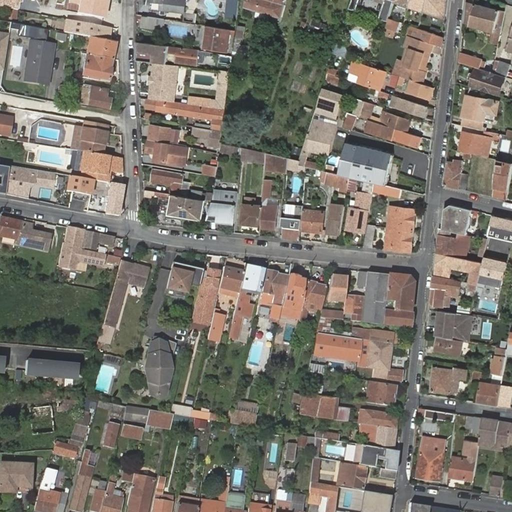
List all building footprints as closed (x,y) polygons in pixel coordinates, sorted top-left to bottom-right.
[(21,0),(0,0),(0,6),(20,10),(21,0)] [(105,18),(108,0),(69,0),(69,3),(78,5),(76,12),(105,18)] [(182,12),(183,0),(149,0),(148,10),(159,11),(159,14),(164,14),(164,9),(182,12)] [(239,18),(241,0),(232,0),(230,17),(239,18)] [(248,0),(247,7),(281,17),(286,0),(248,0)] [(363,6),(364,4),(365,0),(373,0),(380,2),(378,10),(377,11),(381,12),(385,0),(359,0),(358,4),(363,6)] [(373,0),(365,0),(364,4),(378,10),(380,2),(373,0)] [(395,0),(394,6),(398,7),(399,4),(446,20),(448,0),(395,0)] [(467,2),(464,23),(502,33),(506,12),(467,2)] [(184,12),(183,21),(195,22),(196,13),(184,12)] [(167,20),(152,17),(150,29),(165,31),(167,20)] [(77,21),(68,19),(65,30),(73,31),(72,34),(94,38),(110,41),(112,28),(104,27),(77,21)] [(403,23),(390,19),(386,28),(399,33),(403,23)] [(47,30),(11,22),(10,28),(19,29),(18,35),(33,38),(33,40),(46,42),(47,30)] [(232,33),(237,34),(237,31),(208,26),(205,49),(228,54),(229,49),(226,49),(228,36),(231,37),(232,33)] [(443,48),(444,38),(416,28),(413,38),(416,39),(434,45),(443,48)] [(9,33),(0,31),(0,69),(3,70),(9,33)] [(416,39),(413,38),(411,37),(407,47),(409,48),(400,77),(422,84),(426,74),(424,73),(434,45),(416,39)] [(115,42),(110,41),(94,38),(90,55),(87,55),(82,75),(109,81),(111,70),(110,69),(115,42)] [(33,40),(29,39),(22,81),(49,85),(56,43),(46,42),(33,40)] [(198,65),(199,51),(180,49),(178,63),(198,65)] [(460,56),(460,62),(478,68),(493,73),(494,68),(460,56)] [(387,73),(355,62),(351,74),(358,76),(359,75),(362,76),(362,78),(360,84),(381,91),(387,73)] [(179,66),(154,63),(149,98),(160,100),(174,102),(179,66)] [(324,81),(336,85),(341,71),(329,67),(324,81)] [(492,95),(500,97),(505,77),(497,75),(493,73),(478,68),(472,88),(492,95)] [(217,104),(221,71),(217,70),(212,103),(217,104)] [(189,104),(225,109),(230,72),(221,71),(217,104),(212,103),(211,103),(211,101),(196,98),(196,95),(191,94),(189,104)] [(408,93),(430,101),(434,89),(412,82),(408,93)] [(83,89),(79,104),(108,110),(110,100),(105,99),(106,91),(86,87),(86,90),(83,89)] [(325,90),(317,112),(335,118),(343,96),(325,90)] [(465,117),(463,127),(485,132),(485,129),(482,129),(486,113),(497,115),(499,103),(467,96),(463,117),(465,117)] [(392,106),(426,118),(429,108),(395,97),(392,106)] [(212,130),(221,132),(225,109),(189,104),(174,102),(160,100),(159,111),(213,120),(212,130)] [(374,106),(365,103),(360,117),(369,120),(374,106)] [(317,115),(315,121),(333,125),(335,118),(317,112),(317,115)] [(371,121),(396,129),(408,133),(412,123),(383,113),(380,121),(377,119),(377,118),(372,117),(371,121)] [(0,133),(10,136),(14,119),(0,115),(0,133)] [(104,125),(81,120),(79,127),(103,132),(104,125)] [(308,149),(303,148),(299,161),(300,162),(299,166),(307,168),(311,150),(329,154),(336,125),(333,125),(315,121),(308,149)] [(71,125),(66,150),(75,151),(79,127),(71,125)] [(152,126),(150,139),(179,144),(181,130),(152,126)] [(87,153),(98,155),(103,132),(79,127),(75,151),(78,152),(87,153)] [(219,142),(221,132),(212,130),(195,127),(195,131),(207,133),(213,133),(210,151),(218,152),(219,142)] [(419,148),(423,138),(408,133),(396,129),(392,139),(419,148)] [(464,132),(460,152),(465,153),(471,154),(484,157),(488,140),(483,139),(483,137),(464,132)] [(501,143),(502,136),(491,133),(489,140),(501,143)] [(189,148),(149,140),(148,152),(157,153),(156,161),(177,165),(179,158),(187,159),(189,148)] [(189,140),(187,146),(205,150),(207,145),(189,140)] [(224,144),(222,152),(237,156),(239,148),(224,144)] [(386,187),(388,187),(394,155),(347,145),(344,158),(334,156),(328,160),(325,172),(330,173),(351,178),(369,183),(375,184),(386,187)] [(266,163),(267,154),(243,148),(242,160),(266,163)] [(121,174),(121,163),(106,161),(106,160),(107,157),(98,155),(87,153),(84,174),(103,178),(105,171),(121,174)] [(288,169),(289,159),(267,154),(266,163),(266,170),(275,171),(275,167),(283,168),(282,172),(288,173),(288,169)] [(300,162),(299,161),(289,159),(288,169),(298,171),(299,166),(300,162)] [(447,187),(460,190),(463,167),(448,163),(445,183),(447,187)] [(56,173),(10,165),(5,194),(27,198),(30,183),(54,187),(56,173)] [(499,165),(494,187),(511,191),(511,182),(511,175),(503,174),(505,166),(499,165)] [(205,175),(216,177),(217,168),(206,166),(205,175)] [(0,196),(4,198),(8,170),(6,170),(7,168),(0,167),(0,176),(1,177),(0,185),(0,196)] [(174,189),(173,196),(182,197),(186,175),(154,169),(153,179),(154,179),(153,182),(173,186),(172,189),(174,189)] [(349,192),(351,178),(330,173),(328,183),(341,187),(340,190),(349,192)] [(103,178),(84,174),(83,179),(93,180),(102,183),(103,178)] [(468,175),(462,175),(460,190),(467,191),(468,175)] [(67,190),(90,195),(93,180),(83,179),(69,176),(67,190)] [(262,207),(262,211),(264,211),(262,229),(277,230),(279,206),(268,205),(269,199),(270,199),(272,182),(265,181),(262,207)] [(124,186),(108,183),(103,214),(118,217),(124,186)] [(373,196),(374,193),(375,184),(369,183),(367,191),(370,191),(369,195),(373,196)] [(384,195),(386,187),(375,184),(374,193),(384,195)] [(170,195),(146,191),(145,196),(172,201),(170,215),(203,221),(206,201),(182,197),(173,196),(170,195)] [(239,194),(214,192),(213,203),(208,221),(236,224),(239,194)] [(302,231),(342,235),(347,205),(334,203),(332,212),(304,208),(302,231)] [(243,224),(261,226),(262,211),(262,207),(256,206),(245,205),(243,224)] [(304,208),(304,207),(297,206),(296,215),(292,214),(291,218),(286,218),(284,239),(301,241),(302,231),(304,208)] [(468,235),(472,211),(451,206),(445,210),(443,230),(462,234),(468,235)] [(390,229),(414,231),(417,211),(393,208),(390,229)] [(350,209),(347,230),(365,233),(368,212),(350,209)] [(511,218),(498,216),(493,236),(511,240),(511,218)] [(33,225),(1,218),(0,222),(0,236),(16,240),(15,244),(48,251),(51,235),(32,231),(33,225)] [(374,241),(376,226),(368,225),(366,239),(374,241)] [(85,232),(67,228),(56,266),(74,269),(75,266),(80,262),(103,266),(105,255),(81,251),(85,232)] [(388,250),(412,254),(414,231),(390,229),(388,250)] [(443,230),(439,229),(437,253),(460,259),(464,260),(471,236),(468,235),(462,234),(443,230)] [(112,248),(114,237),(97,234),(87,232),(84,248),(94,251),(95,245),(112,248)] [(485,257),(489,240),(484,239),(479,257),(484,259),(485,257)] [(465,283),(478,286),(481,275),(483,264),(464,260),(460,259),(437,253),(435,268),(438,268),(439,265),(472,273),(470,281),(457,278),(456,281),(465,283)] [(508,262),(485,257),(481,275),(504,280),(508,262)] [(101,347),(112,350),(128,284),(146,288),(150,269),(132,265),(121,262),(101,347)] [(203,272),(172,265),(166,289),(197,297),(203,272)] [(277,273),(267,271),(261,296),(281,301),(287,276),(289,277),(289,276),(291,265),(285,265),(283,276),(277,274),(277,273)] [(243,272),(224,268),(218,294),(237,298),(243,272)] [(244,269),(243,272),(237,298),(231,326),(239,328),(241,318),(243,318),(248,298),(244,297),(245,291),(259,294),(264,273),(244,269)] [(207,272),(203,272),(197,297),(193,315),(209,319),(216,288),(215,288),(218,273),(207,270),(207,272)] [(323,270),(320,281),(326,282),(328,271),(323,270)] [(408,278),(367,273),(366,283),(365,292),(361,323),(411,329),(413,314),(410,313),(413,283),(408,278)] [(289,276),(289,277),(284,295),(299,299),(304,281),(300,280),(300,278),(289,276)] [(344,297),(346,278),(331,276),(329,296),(333,296),(333,294),(338,295),(338,297),(344,297)] [(463,295),(465,283),(456,281),(434,276),(433,286),(438,287),(435,307),(444,309),(444,308),(447,308),(449,296),(451,297),(452,293),(463,295)] [(316,284),(307,282),(298,322),(303,323),(306,310),(320,313),(326,288),(316,285),(316,284)] [(298,306),(299,299),(284,295),(283,301),(291,303),(298,306)] [(345,297),(343,314),(360,315),(362,299),(345,297)] [(283,301),(280,310),(288,312),(291,303),(283,301)] [(214,309),(207,340),(217,342),(223,317),(216,315),(217,310),(214,309)] [(471,317),(440,312),(438,337),(462,341),(464,342),(470,343),(471,317)] [(369,342),(391,345),(393,335),(371,332),(369,342)] [(313,356),(311,355),(306,373),(321,376),(324,357),(357,362),(356,367),(362,367),(361,372),(360,372),(359,375),(360,377),(365,378),(365,377),(401,382),(402,374),(387,372),(391,345),(369,342),(317,334),(313,356)] [(438,337),(437,337),(435,351),(461,356),(464,342),(462,341),(438,337)] [(166,395),(172,370),(167,343),(158,338),(149,342),(143,368),(148,395),(157,399),(166,395)] [(492,374),(504,377),(507,356),(508,350),(501,348),(500,355),(495,354),(492,374)] [(78,378),(79,364),(74,364),(75,361),(58,360),(57,363),(49,362),(49,359),(32,358),(32,360),(27,360),(26,374),(78,378)] [(467,372),(467,370),(455,368),(454,370),(434,367),(431,392),(456,394),(456,392),(458,392),(460,378),(466,379),(465,384),(477,385),(479,373),(467,372)] [(253,375),(250,385),(260,388),(262,378),(253,375)] [(477,403),(499,406),(502,386),(481,383),(477,403)] [(366,403),(392,407),(395,388),(369,384),(366,403)] [(334,399),(302,394),(297,416),(330,420),(331,415),(334,399)] [(86,399),(82,398),(78,415),(79,415),(69,446),(78,447),(80,448),(89,418),(83,416),(84,411),(83,410),(86,402),(85,402),(86,399)] [(123,416),(126,406),(113,404),(112,410),(121,412),(120,415),(123,416)] [(188,416),(189,407),(174,406),(173,415),(188,416)] [(209,412),(190,409),(189,417),(207,421),(209,412)] [(173,415),(170,415),(149,410),(146,424),(170,429),(173,415)] [(251,415),(231,411),(228,424),(252,428),(256,412),(252,410),(251,415)] [(447,413),(427,410),(425,419),(455,424),(456,414),(447,413)] [(371,426),(394,430),(397,417),(365,412),(364,413),(359,413),(357,421),(347,419),(347,416),(334,415),(334,416),(333,421),(371,426)] [(121,425),(121,422),(122,419),(111,417),(103,446),(113,448),(119,425),(121,425)] [(481,435),(483,419),(475,418),(472,433),(481,435)] [(511,426),(511,423),(483,419),(481,435),(479,443),(480,443),(480,445),(491,446),(499,443),(510,444),(511,428),(511,426)] [(392,449),(394,430),(371,426),(368,444),(371,444),(370,446),(392,449)] [(304,447),(305,437),(298,436),(297,446),(304,447)] [(256,446),(257,438),(249,437),(248,445),(256,446)] [(265,439),(257,438),(256,446),(264,447),(265,439)] [(425,438),(418,477),(440,480),(446,441),(425,438)] [(450,478),(474,481),(477,462),(480,445),(480,443),(479,443),(467,441),(465,455),(471,456),(470,460),(452,458),(450,478)] [(284,443),(282,462),(292,463),(294,444),(284,443)] [(78,447),(69,446),(68,446),(56,444),(53,452),(75,458),(78,447)] [(398,452),(356,445),(353,464),(396,471),(398,452)] [(85,450),(81,466),(82,466),(70,510),(76,511),(79,511),(92,469),(84,466),(88,452),(89,451),(85,450)] [(84,466),(92,469),(96,454),(88,452),(84,466)] [(317,458),(312,457),(309,483),(311,483),(317,484),(320,459),(317,458)] [(340,464),(337,485),(362,490),(366,468),(340,464)] [(16,487),(31,488),(32,465),(16,465),(16,467),(0,466),(0,493),(15,494),(16,487)] [(131,484),(134,471),(124,468),(121,481),(131,484)] [(139,472),(134,471),(131,484),(129,490),(134,491),(139,472)] [(395,481),(396,473),(380,471),(379,479),(395,481)] [(109,476),(100,511),(117,511),(123,494),(111,491),(114,478),(109,476)] [(503,484),(511,485),(511,479),(511,477),(505,476),(503,484)] [(502,497),(503,485),(503,484),(504,479),(495,477),(492,496),(502,497)] [(90,511),(98,511),(104,492),(106,483),(100,482),(98,490),(96,489),(90,511)] [(337,487),(317,484),(311,483),(309,494),(336,499),(337,487)] [(502,497),(511,498),(511,484),(511,485),(503,484),(503,485),(502,497)] [(33,510),(39,511),(62,511),(67,497),(39,489),(33,510)] [(156,490),(151,511),(170,511),(173,498),(161,496),(162,491),(156,490)] [(199,511),(223,511),(224,509),(224,507),(226,493),(220,491),(217,511),(205,510),(206,501),(201,500),(199,511)] [(137,498),(131,496),(127,511),(146,511),(149,497),(139,494),(137,498)] [(363,494),(360,511),(384,511),(387,498),(363,494)] [(178,497),(174,511),(196,511),(197,508),(196,508),(179,505),(181,498),(178,497)] [(197,501),(181,498),(179,505),(196,508),(197,501)]
